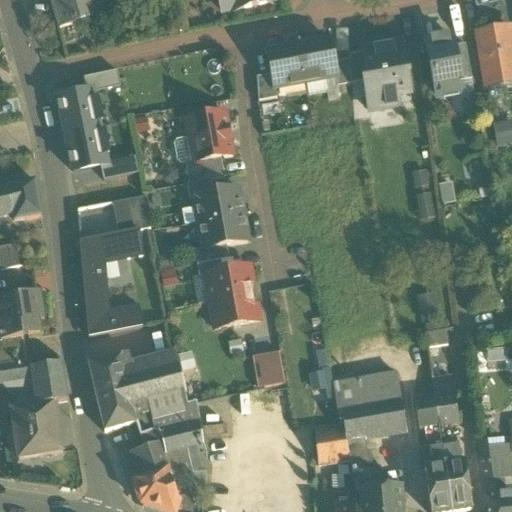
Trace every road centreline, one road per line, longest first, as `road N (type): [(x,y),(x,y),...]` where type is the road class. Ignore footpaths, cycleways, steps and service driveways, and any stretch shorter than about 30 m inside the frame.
road 1 (residential): [(110,511),(86,420),(33,77)]
road 2 (residential): [(238,36),(277,282)]
road 3 (residential): [(33,77),(238,36)]
